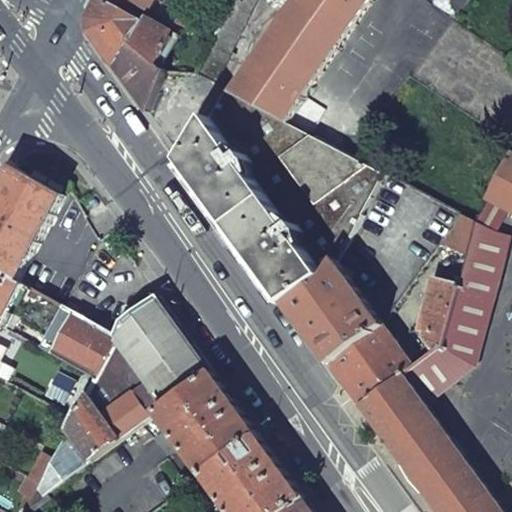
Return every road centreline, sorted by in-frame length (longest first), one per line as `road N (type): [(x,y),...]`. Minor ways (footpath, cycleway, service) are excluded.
road 1 (tertiary): [(403,511),(52,42)]
road 2 (tertiary): [(35,68),(368,511)]
